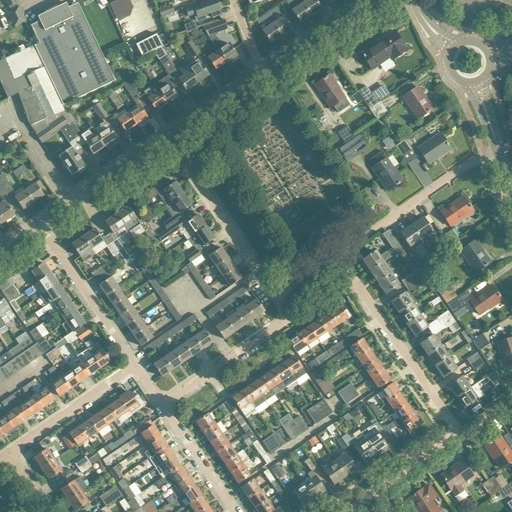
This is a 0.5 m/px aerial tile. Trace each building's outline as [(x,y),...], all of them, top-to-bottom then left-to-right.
[(26,21),(15,0),(5,0),(9,7),(11,10),(7,12),(14,27),(26,21)] [(131,0),(116,0),(111,2),(118,19),(137,12),(131,0)] [(212,18),(222,15),(220,9),(221,9),(220,8),(221,6),(220,3),(218,3),(217,0),(213,0),(186,10),(188,16),(195,14),(198,21),(206,19),(205,15),(210,13),(212,18)] [(315,0),(307,0),(303,4),(311,16),(322,9),(315,0)] [(40,21),(32,25),(30,26),(33,31),(39,44),(51,71),(66,104),(115,80),(113,75),(80,9),(77,3),(68,8),(66,3),(38,17),(40,21)] [(301,23),(311,16),(303,4),(292,11),(301,23)] [(172,5),(158,10),(161,17),(175,12),(172,5)] [(277,7),(266,14),(269,18),(279,11),(277,7)] [(259,25),(269,18),(266,14),(256,21),(259,25)] [(273,23),(282,36),(292,29),(283,16),(273,23)] [(193,19),(186,22),(190,32),(197,29),(193,19)] [(208,35),(218,32),(228,29),(224,20),(202,27),(208,35)] [(273,23),(262,31),(271,43),(282,36),(273,23)] [(198,29),(192,34),(195,39),(202,35),(198,29)] [(374,46),(362,54),(372,69),(390,57),(392,60),(407,50),(394,31),(373,45),(374,46)] [(156,34),(135,44),(141,57),(163,46),(156,34)] [(227,63),(231,60),(232,62),(238,58),(236,56),(237,56),(228,44),(223,47),(218,39),(213,42),(218,50),(227,63)] [(191,40),(183,45),(192,59),(199,54),(191,40)] [(42,143),(60,130),(66,126),(67,128),(74,123),(76,122),(67,109),(68,109),(66,104),(51,71),(39,44),(0,61),(0,82),(8,98),(18,93),(28,123),(31,126),(32,125),(36,130),(34,131),(36,135),(42,143)] [(227,63),(218,50),(208,57),(216,70),(227,63)] [(165,55),(159,60),(169,75),(176,70),(165,55)] [(185,66),(188,69),(197,83),(208,75),(198,60),(192,64),(191,62),(185,66)] [(188,69),(185,66),(185,65),(178,70),(183,76),(178,79),(186,91),(197,83),(188,69)] [(120,72),(113,75),(115,80),(117,83),(123,80),(120,72)] [(154,85),(167,104),(177,97),(172,90),(177,87),(169,75),(154,85)] [(329,75),(315,85),(331,108),(333,106),(338,113),(349,106),(337,89),(338,88),(329,75)] [(134,101),(140,97),(139,97),(128,80),(122,84),(134,101)] [(157,111),(167,104),(154,85),(153,84),(143,91),(144,93),(139,97),(140,97),(148,109),(153,106),(157,111)] [(367,105),(375,100),(366,86),(358,91),(367,105)] [(419,119),(432,109),(417,87),(404,97),(419,119)] [(113,90),(107,92),(113,100),(111,101),(116,108),(122,104),(113,90)] [(377,119),(387,111),(380,101),(370,109),(377,119)] [(99,102),(92,108),(101,121),(108,116),(99,102)] [(136,125),(147,118),(138,105),(128,112),(136,125)] [(118,119),(126,132),(136,125),(128,112),(118,119)] [(104,146),(116,138),(105,122),(100,125),(103,129),(97,134),(92,128),(104,146)] [(81,135),(74,123),(67,128),(75,139),(81,135)] [(66,126),(60,130),(69,143),(75,139),(67,128),(66,126)] [(338,133),(344,143),(355,136),(348,126),(338,133)] [(93,154),(104,146),(92,128),(85,132),(87,134),(82,137),(93,154)] [(418,149),(428,163),(450,148),(440,134),(418,149)] [(355,136),(344,143),(351,154),(362,146),(355,136)] [(403,157),(412,150),(405,140),(395,146),(403,157)] [(67,169),(72,176),(78,172),(79,174),(86,169),(84,168),(85,167),(81,160),(78,155),(77,155),(72,147),(58,156),(62,163),(61,164),(65,170),(67,169)] [(372,168),(388,191),(402,181),(393,167),(392,168),(386,159),(387,158),(382,151),(370,158),(375,166),(372,168)] [(23,165),(12,172),(16,177),(26,170),(23,165)] [(0,174),(0,184),(7,195),(13,190),(2,174),(0,174)] [(158,194),(157,192),(154,188),(143,196),(147,202),(158,194),(166,206),(171,202),(183,193),(175,182),(158,194)] [(35,183),(25,190),(34,203),(44,196),(35,183)] [(34,203),(25,190),(14,197),(23,210),(34,203)] [(178,214),(191,205),(183,193),(171,202),(166,206),(164,207),(172,218),(162,224),(166,230),(177,222),(178,222),(181,219),(178,214)] [(463,197),(441,212),(450,225),(460,219),(461,220),(473,211),(463,197)] [(6,203),(0,207),(0,216),(4,222),(15,215),(6,203)] [(128,206),(116,214),(125,226),(129,232),(140,224),(136,218),(128,206)] [(113,234),(117,239),(117,240),(129,232),(125,226),(116,214),(105,222),(113,234)] [(190,229),(193,234),(187,239),(206,227),(198,215),(181,227),(178,222),(177,222),(166,230),(170,235),(177,230),(180,235),(190,229)] [(432,230),(423,218),(412,226),(421,238),(421,239),(424,243),(430,238),(427,234),(432,230)] [(159,241),(156,236),(156,235),(155,235),(147,222),(141,226),(151,240),(152,239),(156,244),(159,241)] [(412,226),(401,234),(412,250),(424,243),(421,239),(421,238),(412,226)] [(214,238),(206,227),(187,239),(192,246),(194,245),(196,249),(186,256),(191,262),(201,255),(197,250),(214,238)] [(440,234),(446,242),(449,247),(459,240),(450,227),(440,234)] [(103,241),(95,229),(83,237),(91,249),(95,255),(107,247),(106,246),(103,241)] [(84,262),(95,255),(91,249),(83,237),(72,245),(84,262)] [(383,263),(402,250),(394,238),(388,242),(392,248),(379,257),(375,251),(363,260),(363,261),(361,262),(365,268),(367,267),(370,271),(383,263)] [(112,243),(121,257),(126,253),(117,240),(117,239),(112,243)] [(476,272),(490,263),(475,241),(460,250),(476,272)] [(431,254),(434,258),(449,247),(446,242),(437,249),(438,250),(431,254)] [(126,263),(121,257),(112,243),(106,246),(107,247),(120,267),(126,263)] [(209,256),(216,266),(228,258),(221,248),(209,256)] [(410,260),(405,253),(400,257),(405,264),(410,260)] [(431,254),(421,261),(417,254),(411,258),(417,266),(419,265),(421,267),(424,265),(434,258),(431,254)] [(147,268),(140,257),(135,260),(142,271),(147,268)] [(235,268),(228,258),(216,266),(223,277),(235,268)] [(186,265),(190,271),(196,280),(201,277),(191,262),(186,265)] [(378,282),(391,274),(396,270),(392,265),(387,269),(383,263),(370,271),(378,282)] [(33,279),(36,283),(50,274),(43,264),(32,272),(36,277),(33,279)] [(181,271),(183,273),(184,275),(189,272),(186,267),(181,271)] [(105,268),(93,277),(97,283),(109,274),(105,268)] [(142,271),(149,281),(154,278),(147,268),(142,271)] [(223,277),(230,287),(242,278),(235,268),(223,277)] [(404,287),(423,275),(419,269),(401,281),(404,287)] [(34,292),(39,288),(43,293),(57,283),(50,274),(36,283),(36,284),(32,287),(31,287),(24,292),(27,296),(34,291),(34,292)] [(391,274),(378,282),(386,294),(399,285),(391,274)] [(419,289),(428,283),(423,275),(404,287),(408,292),(417,286),(419,289)] [(106,296),(118,287),(111,277),(99,285),(106,296)] [(201,277),(196,280),(203,290),(208,287),(201,277)] [(154,278),(149,281),(156,291),(161,288),(154,278)] [(446,304),(457,296),(450,287),(446,280),(435,287),(439,294),(446,304)] [(41,304),(43,307),(49,303),(64,293),(57,283),(43,293),(40,295),(45,302),(41,304)] [(13,285),(2,292),(9,303),(13,299),(20,295),(13,285)] [(250,289),(246,285),(236,292),(239,297),(250,289)] [(489,308),(502,300),(492,286),(469,301),(479,314),(489,308)] [(106,296),(113,306),(125,297),(118,287),(106,296)] [(208,287),(203,290),(210,300),(215,297),(208,287)] [(163,301),(167,298),(161,288),(156,291),(163,301)] [(239,297),(236,292),(226,299),(229,303),(239,297)] [(49,303),(43,307),(36,313),(38,316),(53,306),(57,312),(59,311),(71,303),(64,293),(49,303)] [(392,302),(399,313),(412,304),(407,298),(408,297),(405,293),(392,302)] [(10,321),(15,317),(0,295),(0,317),(6,326),(3,321),(8,317),(10,321)] [(446,304),(453,314),(464,306),(457,296),(446,304)] [(113,306),(120,316),(132,307),(125,297),(113,306)] [(431,308),(441,301),(438,297),(428,304),(431,308)] [(170,311),(174,308),(167,298),(163,301),(170,311)] [(20,309),(13,299),(9,303),(15,312),(20,309)] [(229,303),(226,299),(216,306),(219,311),(229,303)] [(246,306),(254,318),(265,311),(256,299),(246,306)] [(60,319),(63,323),(77,313),(71,303),(59,311),(63,317),(60,319)] [(422,313),(420,315),(419,315),(415,309),(416,309),(413,304),(412,304),(399,313),(407,324),(422,314),(422,313)] [(219,311),(216,306),(206,313),(209,318),(219,311)] [(244,325),(254,318),(246,306),(236,313),(244,325)] [(339,306),(329,313),(337,325),(347,318),(347,319),(351,316),(346,310),(343,312),(339,306)] [(120,316),(127,326),(139,317),(132,307),(120,316)] [(171,325),(181,318),(174,308),(170,311),(165,315),(171,325)] [(20,309),(15,312),(22,322),(27,319),(20,309)] [(435,319),(439,325),(451,316),(447,311),(435,319)] [(85,324),(77,313),(63,323),(61,324),(68,335),(74,331),(85,324)] [(226,320),(234,332),(244,325),(236,313),(226,320)] [(329,313),(319,320),(327,332),(337,325),(329,313)] [(187,326),(197,319),(194,314),(183,321),(187,326)] [(407,324),(415,336),(427,327),(423,320),(426,318),(422,314),(407,324)] [(455,322),(451,316),(439,325),(443,330),(455,322)] [(134,336),(146,328),(139,317),(127,326),(134,336)] [(226,320),(215,327),(224,339),(234,332),(226,320)] [(319,320),(309,327),(317,339),(327,332),(319,320)] [(187,326),(183,321),(173,328),(176,333),(187,326)] [(80,339),(90,333),(87,327),(77,334),(80,339)] [(307,346),(317,339),(309,327),(298,334),(307,346)] [(36,328),(32,331),(29,332),(34,340),(36,340),(37,340),(38,340),(39,339),(44,336),(43,335),(42,336),(36,328)] [(134,336),(141,346),(153,338),(146,328),(134,336)] [(176,333),(173,328),(163,335),(166,340),(176,333)] [(363,335),(358,329),(346,337),(346,338),(350,344),(363,335)] [(203,349),(213,342),(204,330),(194,337),(203,349)] [(76,334),(74,331),(68,335),(64,338),(69,345),(79,338),(80,340),(80,339),(77,334),(76,334)] [(483,333),(472,341),(479,351),(490,343),(483,333)] [(298,334),(288,341),(296,353),(307,346),(298,334)] [(466,334),(462,337),(467,344),(471,342),(466,334)] [(166,340),(163,335),(153,342),(156,347),(166,340)] [(433,335),(420,344),(428,355),(441,346),(438,341),(438,342),(433,335)] [(32,343),(32,341),(29,337),(19,345),(22,350),(32,343)] [(203,349),(194,337),(184,344),(192,356),(203,349)] [(506,368),(511,366),(511,337),(498,343),(506,368)] [(350,344),(346,338),(336,344),(340,351),(350,344)] [(369,349),(362,339),(350,347),(357,357),(369,349)] [(97,342),(87,349),(100,368),(110,361),(97,342)] [(156,347),(153,342),(143,349),(146,354),(156,347)] [(39,357),(45,353),(44,352),(37,343),(32,346),(39,357)] [(182,363),(192,356),(184,344),(174,351),(182,363)] [(340,351),(336,344),(325,352),(330,358),(340,351)] [(19,345),(8,352),(12,357),(22,350),(19,345)] [(32,346),(27,349),(32,356),(35,360),(39,357),(32,346)] [(450,350),(446,352),(445,353),(441,346),(428,355),(436,366),(449,357),(453,354),(450,350)] [(61,355),(56,348),(46,355),(50,362),(61,355)] [(35,360),(32,356),(27,349),(22,353),(30,363),(35,360)] [(100,368),(87,349),(77,356),(77,357),(82,363),(90,375),(100,368)] [(357,357),(364,368),(376,359),(369,349),(357,357)] [(182,363),(174,351),(164,358),(172,370),(182,363)] [(470,365),(482,357),(479,351),(466,360),(470,365)] [(0,359),(2,363),(12,357),(8,352),(0,357),(0,359)] [(77,357),(77,356),(74,352),(69,356),(72,360),(77,357)] [(315,359),(320,364),(330,358),(325,352),(315,359)] [(25,367),(30,363),(22,353),(18,356),(25,367)] [(18,356),(13,359),(20,370),(25,367),(18,356)] [(293,356),(283,363),(295,381),(306,374),(293,356)] [(449,357),(436,366),(444,378),(457,368),(453,363),(453,364),(449,358),(449,357)] [(486,362),(482,357),(470,365),(473,371),(486,362)] [(164,358),(153,365),(162,377),(172,370),(164,358)] [(13,359),(8,362),(16,373),(20,370),(13,359)] [(320,364),(315,359),(308,364),(312,370),(320,364)] [(383,369),(376,359),(364,368),(371,378),(383,369)] [(11,376),(16,373),(8,362),(4,366),(11,376)] [(82,363),(72,370),(80,382),(90,375),(82,363)] [(273,370),(285,388),(295,381),(283,363),(273,370)] [(0,370),(6,380),(11,376),(4,366),(0,368),(0,370)] [(57,370),(54,366),(48,370),(51,374),(57,370)] [(57,371),(61,377),(70,389),(80,382),(72,370),(66,374),(62,368),(57,371)] [(383,369),(371,378),(378,388),(390,380),(383,369)] [(273,370),(263,377),(275,395),(285,388),(273,370)] [(311,374),(318,384),(322,381),(315,371),(311,374)] [(487,376),(495,388),(501,383),(493,372),(487,376)] [(51,384),(59,396),(70,389),(61,377),(51,384)] [(252,384),(265,402),(275,395),(263,377),(252,384)] [(457,397),(469,388),(462,377),(449,386),(457,397)] [(33,380),(27,384),(30,388),(36,384),(33,380)] [(324,380),(322,381),(318,384),(323,391),(328,387),(324,380)] [(393,384),(393,383),(381,392),(384,397),(380,400),(383,405),(388,402),(400,393),(397,390),(398,389),(399,386),(397,383),(394,383),(393,384)] [(30,388),(27,384),(22,388),(24,392),(30,388)] [(243,390),(251,402),(255,409),(265,402),(252,384),(243,390)] [(338,393),(342,398),(355,389),(351,384),(338,393)] [(45,388),(35,395),(43,407),(54,400),(45,388)] [(473,393),(469,388),(457,397),(465,408),(477,400),(477,399),(481,397),(481,394),(479,391),(476,391),(473,393)] [(359,395),(355,389),(342,398),(346,405),(359,395)] [(255,409),(251,402),(243,390),(232,398),(245,416),(255,409)] [(130,392),(120,399),(128,411),(138,404),(130,392)] [(388,402),(395,412),(407,404),(400,393),(388,402)] [(16,398),(13,394),(7,398),(10,402),(16,398)] [(25,402),(33,414),(43,407),(35,395),(25,402)] [(7,398),(1,402),(4,406),(10,402),(7,398)] [(128,411),(120,399),(110,406),(122,423),(131,417),(128,411)] [(323,399),(313,406),(322,419),(332,412),(323,399)] [(229,400),(223,404),(229,414),(236,410),(229,400)] [(15,409),(23,421),(33,414),(25,402),(15,409)] [(369,406),(373,412),(378,409),(374,403),(369,406)] [(414,414),(407,404),(395,412),(398,417),(392,421),(396,426),(402,422),(414,414)] [(110,406),(100,413),(108,425),(113,421),(118,427),(122,424),(122,423),(110,406)] [(307,410),(316,423),(322,419),(313,406),(307,410)] [(20,427),(19,424),(23,421),(15,409),(4,416),(14,431),(20,427)] [(382,415),(378,409),(373,412),(377,418),(382,415)] [(236,410),(229,414),(230,414),(231,413),(238,423),(243,420),(236,410)] [(108,425),(100,413),(89,420),(97,431),(108,425)] [(348,413),(343,417),(346,422),(352,419),(348,413)] [(215,424),(208,414),(196,422),(203,433),(215,424)] [(414,414),(402,422),(412,437),(418,433),(415,428),(423,423),(419,416),(416,418),(414,414)] [(299,415),(292,420),(302,433),(308,429),(299,415)] [(0,431),(3,435),(7,432),(9,435),(14,431),(4,416),(0,419),(0,431)] [(151,423),(148,418),(137,425),(141,430),(151,423)] [(392,444),(385,434),(381,428),(374,418),(369,421),(372,424),(367,428),(369,431),(363,436),(376,455),(387,447),(382,440),(386,437),(392,444)] [(87,438),(97,431),(89,420),(85,423),(85,421),(83,421),(78,424),(80,427),(79,427),(87,438)] [(245,433),(250,430),(243,420),(238,423),(245,433)] [(282,427),(292,440),(302,433),(292,420),(282,427)] [(219,421),(215,424),(203,433),(210,443),(222,434),(226,432),(219,421)] [(335,430),(331,425),(326,429),(329,434),(335,430)] [(385,425),(381,428),(385,434),(389,431),(385,425)] [(141,434),(148,444),(160,436),(153,426),(141,434)] [(87,438),(79,427),(69,434),(77,445),(87,438)] [(132,428),(127,432),(131,437),(136,433),(132,428)] [(252,443),(257,440),(250,430),(245,433),(252,443)] [(278,430),(272,434),(281,447),(288,443),(278,430)] [(389,431),(385,434),(392,444),(397,441),(390,430),(389,431)] [(341,437),(347,446),(357,461),(362,458),(365,463),(376,455),(363,436),(357,440),(354,436),(351,438),(346,433),(341,437)] [(210,443),(217,453),(229,445),(222,434),(210,443)] [(281,447),(272,434),(262,441),(271,454),(281,447)] [(75,447),(67,435),(62,439),(70,450),(75,447)] [(149,458),(155,454),(167,446),(160,436),(148,444),(151,448),(144,452),(148,458),(149,458)] [(316,436),(308,442),(312,447),(320,441),(316,436)] [(511,460),(511,454),(499,436),(485,446),(494,459),(495,458),(502,468),(511,460)] [(134,439),(128,443),(131,447),(137,443),(134,439)] [(252,443),(259,453),(263,450),(257,440),(252,443)] [(112,442),(107,445),(111,451),(115,448),(112,442)] [(106,454),(111,451),(107,445),(103,448),(106,454)] [(236,455),(229,445),(217,453),(224,463),(236,455)] [(167,446),(155,454),(149,458),(156,468),(174,456),(167,446)] [(356,469),(352,464),(357,461),(347,446),(338,453),(341,458),(335,462),(345,477),(356,469)] [(34,458),(42,468),(54,460),(47,449),(34,458)] [(243,465),(249,460),(243,450),(236,455),(224,463),(231,473),(243,465)] [(267,464),(271,461),(263,450),(259,453),(267,464)] [(98,453),(87,460),(88,461),(90,464),(100,458),(98,453)] [(162,478),(169,474),(180,466),(174,456),(156,468),(162,478)] [(88,461),(87,460),(85,457),(75,463),(78,468),(88,461)] [(310,479),(304,484),(314,498),(325,490),(319,483),(324,480),(316,468),(309,458),(304,461),(311,471),(307,474),(310,479)] [(44,476),(46,475),(49,479),(61,470),(54,460),(42,468),(40,469),(44,476)] [(238,484),(250,475),(246,469),(252,464),(249,460),(243,465),(231,473),(238,484)] [(90,465),(90,464),(88,461),(78,468),(82,473),(92,467),(90,465)] [(325,461),(316,468),(324,480),(328,476),(334,484),(345,477),(335,462),(329,466),(325,461)] [(463,461),(441,476),(455,496),(463,491),(459,484),(473,475),(463,461)] [(116,466),(109,470),(116,480),(123,475),(116,466)] [(180,466),(169,474),(162,478),(150,487),(153,490),(159,487),(166,482),(167,484),(173,480),(176,484),(190,474),(186,468),(183,470),(180,466)] [(190,474),(176,484),(183,494),(194,486),(191,482),(194,480),(190,474)] [(81,476),(74,481),(61,490),(68,500),(81,492),(88,487),(81,476)] [(488,480),(496,493),(502,489),(493,477),(488,480)] [(117,483),(123,490),(129,486),(123,478),(117,483)] [(241,488),(248,498),(260,490),(253,480),(241,488)] [(496,493),(488,480),(482,484),(490,497),(496,493)] [(284,490),(286,492),(291,498),(298,509),(293,501),(297,498),(303,506),(314,498),(304,484),(298,488),(294,483),(284,490)] [(419,511),(442,511),(441,509),(438,511),(428,497),(434,493),(428,485),(414,495),(414,494),(412,495),(413,496),(409,498),(417,509),(418,509),(419,511)] [(99,497),(103,502),(118,491),(115,486),(99,497)] [(136,496),(129,486),(123,490),(130,500),(134,497),(136,496)] [(201,496),(194,486),(183,494),(189,504),(201,496)] [(286,492),(284,490),(284,488),(281,490),(277,493),(280,497),(286,492)] [(255,508),(267,500),(260,490),(248,498),(255,508)] [(122,496),(118,491),(103,502),(106,507),(122,496)] [(88,502),(81,492),(68,500),(75,511),(88,502)] [(169,503),(175,499),(172,495),(166,499),(169,503)] [(201,496),(189,504),(192,508),(186,511),(199,511),(208,506),(201,496)] [(132,511),(134,511),(141,507),(134,497),(130,500),(126,503),(132,511)] [(291,511),(293,511),(298,509),(291,498),(285,502),(291,511)] [(178,504),(175,499),(169,503),(172,508),(178,504)] [(144,503),(149,511),(154,511),(157,510),(151,500),(144,503)] [(270,511),(274,510),(267,500),(255,508),(255,509),(252,510),(253,511),(253,510),(254,511),(270,511)]
